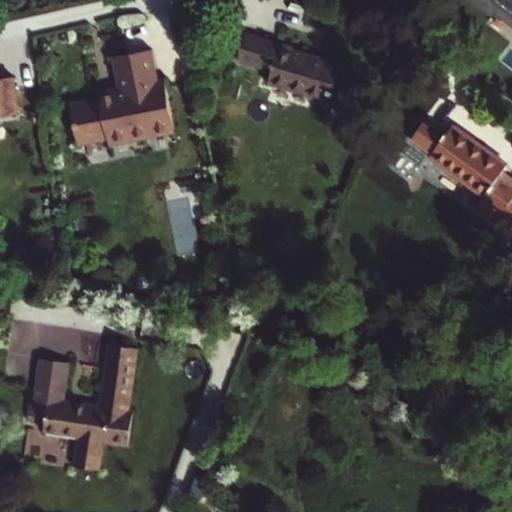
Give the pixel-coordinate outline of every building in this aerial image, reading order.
[(511,0),(475,0),(494,15),(497,10),(511,21),(511,0)] [(270,84),(331,103),(343,67),(249,34),(240,60),(274,71),(270,84)] [(101,103),(72,108),(79,141),(108,135),(109,141),(132,137),(136,140),(146,138),(150,133),(175,128),(167,83),(157,85),(150,50),(117,57),(124,92),(100,96),(101,103)] [(0,116),(19,114),(14,77),(0,78),(0,116)] [(428,160),(484,196),(489,189),(492,191),(496,184),(494,182),(505,165),(446,126),(444,129),(447,132),(444,136),(441,134),(438,139),(441,141),(428,160)] [(146,348),(112,343),(104,400),(70,396),(75,361),(42,357),(34,418),(50,419),(48,437),(82,441),(78,468),(106,472),(109,445),(133,448),(146,348)] [(198,472),(190,493),(198,500),(212,485),(198,472)]
